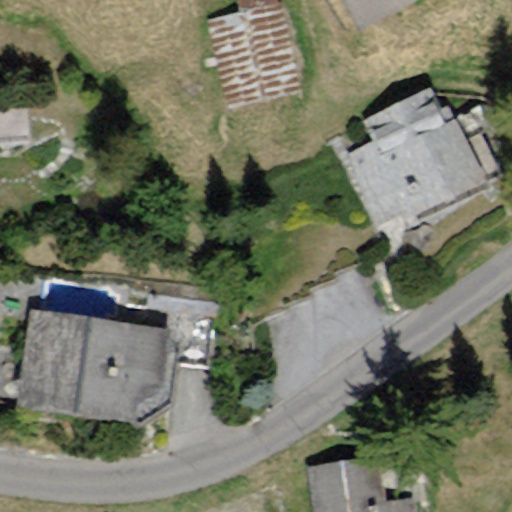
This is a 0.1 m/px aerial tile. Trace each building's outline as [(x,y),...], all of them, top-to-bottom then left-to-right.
[(280,95),(262,0),(221,0),(224,18),(194,24),(208,107),(280,95)] [(329,0),(340,27),(394,0),(329,0)] [(351,147),(330,158),(360,240),(471,192),(433,109),(423,112),(415,92),(342,122),(351,147)] [(162,341),(28,321),(15,406),(150,425),(162,341)] [(363,465),(292,470),(294,511),(396,511),(396,505),(366,507),(363,465)]
